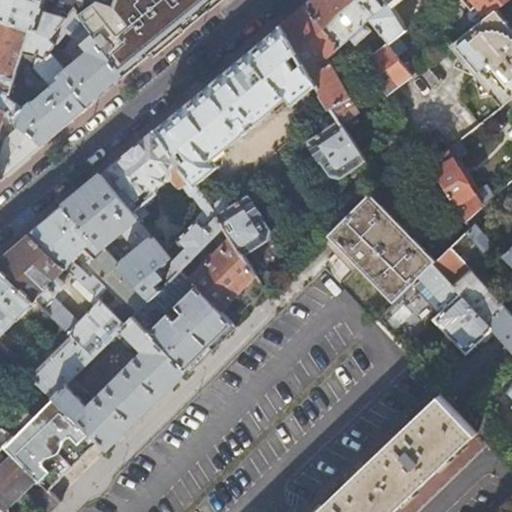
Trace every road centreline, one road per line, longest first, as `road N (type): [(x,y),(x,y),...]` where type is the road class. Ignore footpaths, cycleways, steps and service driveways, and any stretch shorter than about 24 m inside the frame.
road 1 (secondary): [(0,225),(268,0)]
road 2 (residential): [(65,511),(276,302)]
